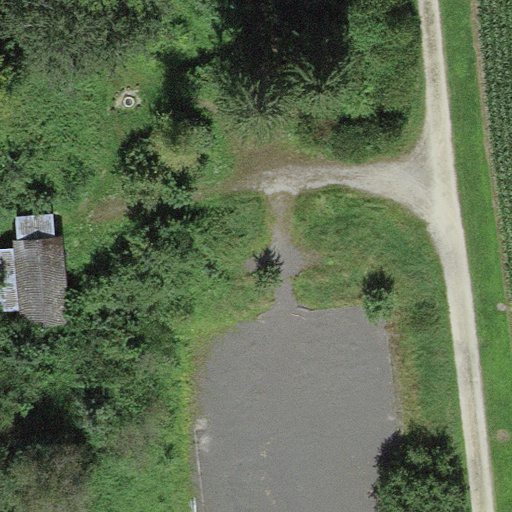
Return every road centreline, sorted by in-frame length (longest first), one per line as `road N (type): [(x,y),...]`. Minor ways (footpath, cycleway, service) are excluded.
road 1 (track): [(478,511),(424,0)]
road 2 (track): [(440,189),(263,191),(296,511)]
